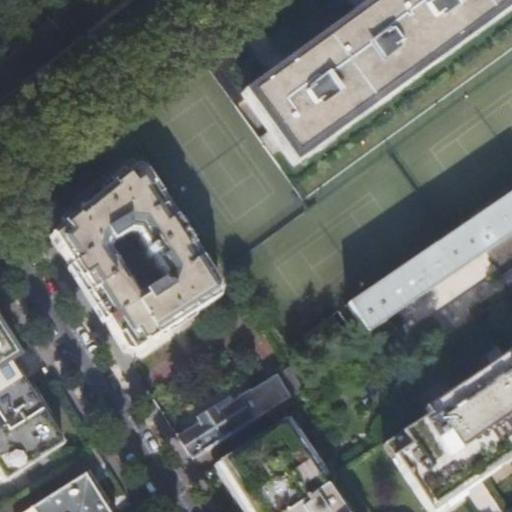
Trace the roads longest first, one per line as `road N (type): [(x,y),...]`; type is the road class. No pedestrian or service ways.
road 1 (residential): [(185,511),(0,218)]
road 2 (primary): [(0,130),(162,0)]
road 3 (primary): [(100,0),(0,79)]
